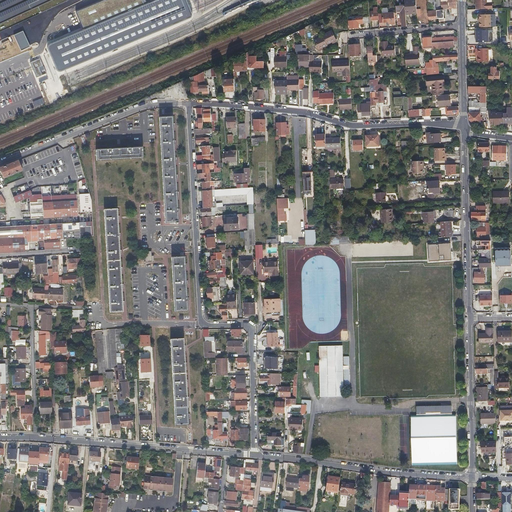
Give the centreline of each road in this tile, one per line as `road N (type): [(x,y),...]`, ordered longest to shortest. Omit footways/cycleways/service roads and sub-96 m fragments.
road 1 (residential): [(464,128),(351,125),(313,113),(188,103)]
road 2 (residential): [(188,103),(202,324)]
road 3 (residential): [(254,455),(472,477)]
road 4 (residential): [(188,103),(148,104),(0,164)]
road 5 (residential): [(464,128),(469,318)]
road 6 (residential): [(202,324),(251,325),(254,455)]
road 7 (residential): [(469,318),(472,477)]
road 8 (residential): [(36,437),(180,448)]
road 9 (residential): [(32,305),(36,437)]
road 10 (residential): [(120,511),(121,503),(175,509),(180,448)]
